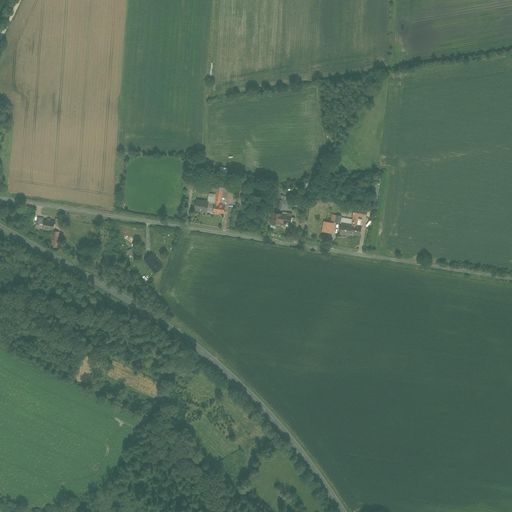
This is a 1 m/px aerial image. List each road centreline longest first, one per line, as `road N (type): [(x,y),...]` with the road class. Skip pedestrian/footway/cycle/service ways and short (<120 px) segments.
road 1 (unclassified): [(511,279),(0,198)]
road 2 (tertiary): [(342,511),(291,440),(224,370),(152,315),(0,227)]
